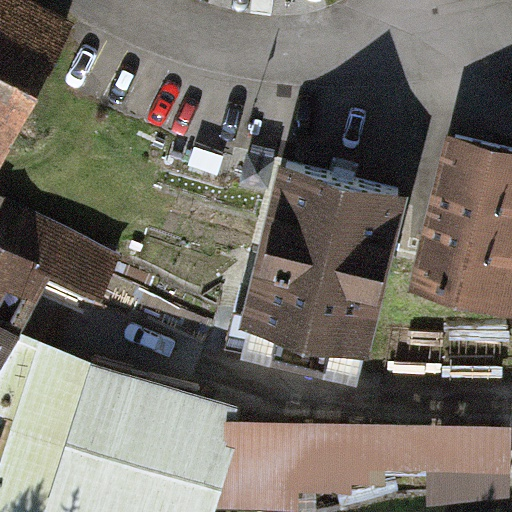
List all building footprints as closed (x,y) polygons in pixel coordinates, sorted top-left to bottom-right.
[(0,0),(0,111),(51,33),(0,0)] [(511,162),(435,142),(417,212),(511,236),(511,162)] [(168,188),(143,281),(225,303),(361,341),(401,198),(260,159),(246,209),(168,188)] [(0,194),(0,364),(80,251),(0,194)] [(511,236),(417,212),(399,282),(511,311),(511,236)] [(209,511),(240,401),(88,359),(45,511),(209,511)] [(504,419),(244,419),(244,502),(504,502),(504,419)]
